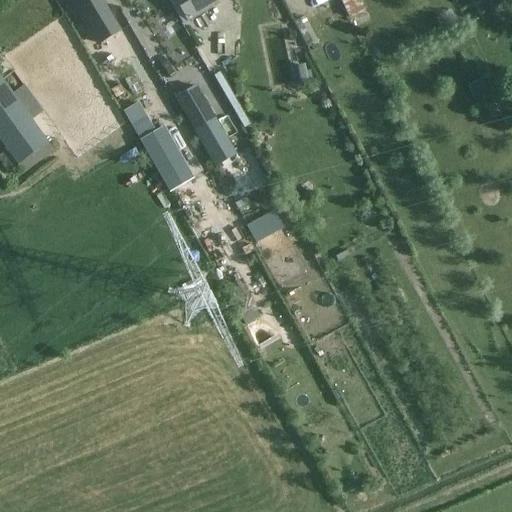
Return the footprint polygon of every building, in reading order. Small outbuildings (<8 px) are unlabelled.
[(99,0),(71,0),(98,44),(117,32),(105,13),(103,14),(99,8),(103,5),(99,0)] [(173,0),(187,24),(219,5),(216,0),(173,0)] [(339,0),(349,20),(366,12),(360,0),(339,0)] [(184,90),(173,96),(212,166),(250,144),(241,129),(249,124),(218,71),(209,77),(199,59),(174,73),(184,90)] [(0,78),(0,143),(17,167),(48,144),(1,78),(0,78)] [(137,105),(123,112),(139,140),(137,141),(167,194),(193,180),(162,126),(152,132),(137,105)]
